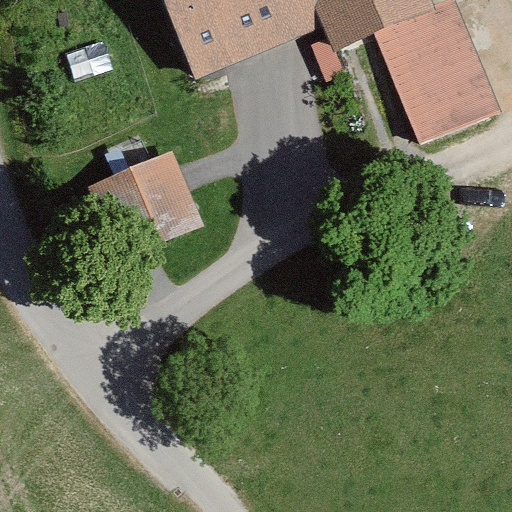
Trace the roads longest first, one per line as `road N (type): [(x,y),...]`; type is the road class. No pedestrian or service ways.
road 1 (unclassified): [(0,210),(64,325),(135,415),(233,511)]
road 2 (unknown): [(279,238),(400,204),(511,135)]
